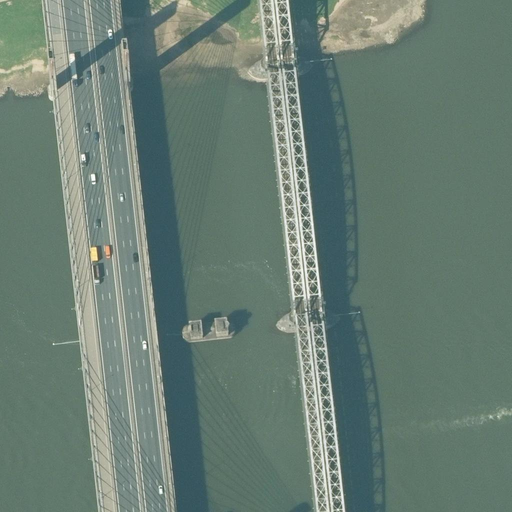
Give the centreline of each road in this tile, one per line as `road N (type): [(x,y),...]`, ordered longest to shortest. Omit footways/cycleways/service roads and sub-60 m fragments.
road 1 (unclassified): [(109,511),(51,0)]
road 2 (motorway): [(154,511),(99,0)]
road 3 (motorway): [(72,0),(127,511)]
